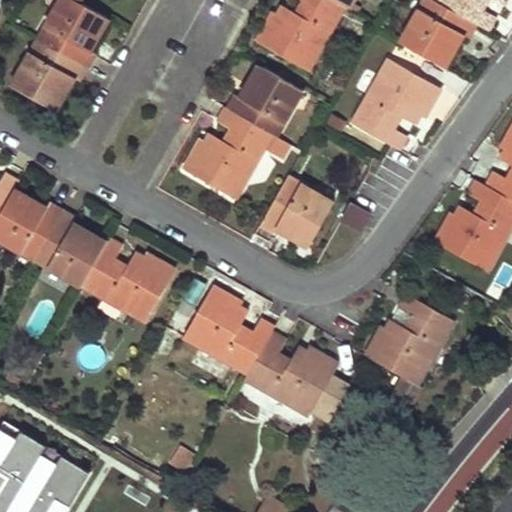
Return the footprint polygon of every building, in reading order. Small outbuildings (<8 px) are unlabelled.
[(75,0),(60,0),(38,40),(86,67),(94,54),(89,51),(82,47),(100,13),(79,2),(75,0)] [(273,12),(257,41),(308,70),(345,6),(334,0),(304,0),(304,2),(296,14),(292,23),(278,15),(273,12)] [(354,0),(334,0),(345,6),(349,9),(354,0)] [(468,37),(476,24),(475,22),(433,0),(425,0),(402,43),(438,63),(456,30),(464,34),(468,37)] [(433,0),(475,22),(483,8),(487,0),(433,0)] [(278,15),(292,23),(296,14),(283,6),(278,15)] [(496,16),(483,8),(475,22),(476,24),(488,31),(496,16)] [(108,18),(100,13),(82,47),(89,51),(108,18)] [(464,34),(456,30),(438,63),(445,67),(464,34)] [(38,40),(12,86),(47,106),(66,74),(74,78),(79,81),(86,67),(38,40)] [(425,118),(442,89),(391,60),(354,124),(386,142),(394,128),(402,116),(406,107),(421,116),(425,118)] [(268,70),(260,66),(241,99),(249,103),(268,70)] [(277,137),(303,91),(268,70),(249,103),(241,99),(236,96),(229,109),(240,116),(273,135),(277,137)] [(55,111),(74,78),(66,74),(47,106),(55,111)] [(415,124),(421,116),(406,107),(402,116),(415,124)] [(227,108),(219,122),(232,130),(240,116),(229,109),(227,108)] [(201,140),(184,169),(236,199),(273,135),(240,116),(232,130),(225,143),(220,151),(206,143),(201,140)] [(511,127),(501,147),(505,150),(511,153),(511,171),(508,179),(500,193),(511,200),(511,127)] [(400,150),(408,136),(394,128),(386,142),(400,150)] [(211,135),(206,143),(220,151),(225,143),(211,135)] [(511,153),(505,150),(501,158),(511,164),(511,153)] [(508,179),(494,171),(485,185),(490,188),(500,193),(508,179)] [(5,174),(0,183),(0,189),(12,196),(15,190),(20,182),(5,174)] [(314,239),(335,203),(288,177),(261,225),(274,233),(277,228),(281,221),(314,239)] [(482,202),(490,188),(485,185),(477,180),(468,194),(482,202)] [(452,212),(436,242),(487,271),(511,225),(511,200),(500,193),(490,188),(482,202),(475,214),(470,223),(457,215),(452,212)] [(0,215),(10,198),(12,196),(0,189),(0,215)] [(47,209),(15,190),(12,196),(10,198),(43,217),(47,209)] [(0,239),(36,260),(63,212),(50,204),(47,209),(43,217),(10,198),(0,215),(0,239)] [(370,213),(352,203),(342,221),(360,231),(370,213)] [(470,223),(475,214),(461,207),(457,215),(470,223)] [(77,219),(63,212),(36,260),(82,286),(82,285),(101,252),(102,251),(69,232),(74,224),(77,219)] [(314,239),(281,221),(277,228),(309,247),(314,239)] [(107,243),(74,224),(69,232),(102,251),(107,243)] [(348,258),(354,230),(334,226),(328,254),(348,258)] [(102,251),(101,252),(115,260),(123,247),(109,239),(107,243),(102,251)] [(147,322),(176,270),(147,254),(144,258),(136,273),(128,267),(115,260),(101,252),(82,285),(147,322)] [(136,254),(128,267),(136,273),(144,258),(136,254)] [(242,303),(213,287),(183,338),(248,374),(264,347),(266,342),(252,334),(240,327),(231,322),(239,308),(242,303)] [(400,309),(414,317),(422,303),(408,295),(400,309)] [(383,328),(366,357),(418,386),(454,322),(422,303),(414,317),(400,309),(392,322),(388,330),(383,328)] [(248,313),(239,308),(231,322),(240,327),(248,313)] [(260,320),(252,334),(266,342),(272,333),(274,328),(260,320)] [(266,342),(264,347),(278,355),(286,341),(272,333),(266,342)] [(278,355),(264,347),(248,374),(245,379),(310,416),(312,411),(336,368),(339,364),(310,348),(307,353),(299,366),(291,362),(278,355)] [(299,348),(291,362),(299,366),(307,353),(299,348)] [(353,378),(336,368),(312,411),(329,421),(353,378)] [(21,380),(9,373),(5,380),(17,387),(21,380)] [(215,418),(221,422),(228,410),(221,406),(215,418)] [(0,511),(154,511),(3,420),(0,424),(0,511)] [(185,473),(196,454),(181,445),(169,463),(185,473)] [(260,511),(284,511),(287,508),(269,498),(260,511)]
